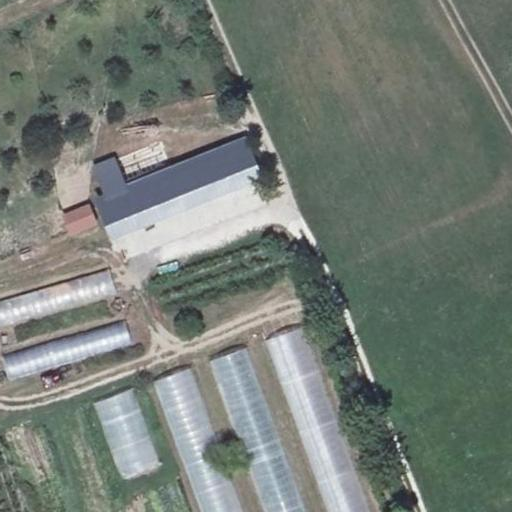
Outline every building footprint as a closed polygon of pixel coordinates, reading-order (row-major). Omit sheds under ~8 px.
[(109,237),(264,184),(249,141),(94,193),(109,237)] [(90,203),(61,214),(70,236),(98,226),(90,203)] [(118,245),(124,260),(141,253),(135,238),(118,245)] [(119,271),(0,307),(0,336),(127,298),(119,271)] [(134,320),(4,360),(12,387),(142,347),(134,320)] [(374,511),(309,325),(270,340),(331,511),(374,511)] [(309,511),(252,346),(212,360),(263,511),(309,511)] [(243,511),(191,364),(154,377),(187,465),(203,511),(243,511)] [(134,384),(92,400),(122,480),(165,464),(134,384)]
